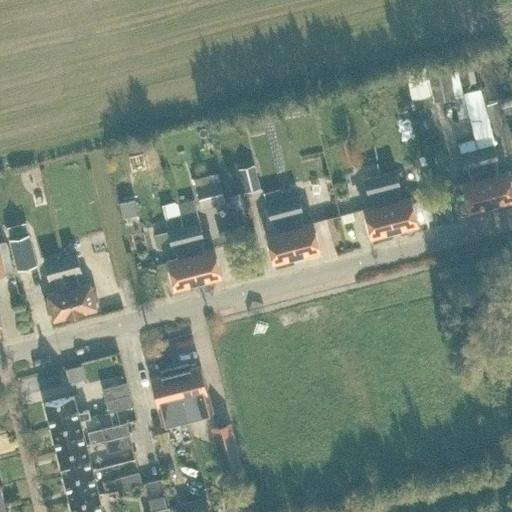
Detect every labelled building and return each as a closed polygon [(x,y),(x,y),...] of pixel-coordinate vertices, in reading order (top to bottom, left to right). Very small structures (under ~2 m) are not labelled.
[(454,97),(448,65),(427,69),(433,101),(454,97)] [(412,98),(432,94),(427,71),(427,69),(426,66),(406,71),(412,98)] [(462,93),(477,150),(492,205),(511,199),(511,188),(507,170),(497,173),(495,166),(497,166),(496,162),(498,161),(479,88),(462,93)] [(468,211),(492,205),(477,150),(462,154),(466,169),(467,169),(468,173),(470,173),(472,180),(461,183),(468,211)] [(397,171),(396,171),(392,156),(375,161),(379,175),(394,230),(417,224),(410,196),(399,199),(397,192),(399,191),(398,187),(401,186),(397,171)] [(394,230),(379,175),(375,161),(358,165),(362,179),(363,179),(364,179),(368,195),(369,195),(370,199),(372,198),(374,205),(363,208),(370,236),(394,230)] [(260,187),(254,163),(237,167),(243,191),(260,187)] [(225,202),(219,178),(194,184),(200,208),(225,202)] [(296,256),(282,201),(278,187),(263,191),(266,205),(270,220),(272,220),(273,224),(274,224),(276,231),(265,234),(273,262),(296,256)] [(282,201),(296,256),(319,250),(312,222),(302,225),(300,217),(301,217),(300,213),(303,212),(298,196),(282,201)] [(119,202),(122,218),(137,215),(134,199),(119,202)] [(183,227),(177,201),(160,205),(167,231),(171,246),(172,246),(173,250),(176,250),(177,257),(166,260),(174,288),(197,282),(183,227)] [(341,216),(343,223),(355,220),(353,212),(341,216)] [(197,282),(220,276),(213,248),(202,251),(200,243),(202,242),(201,238),(203,238),(199,222),(183,227),(197,282)] [(10,237),(18,268),(37,263),(30,233),(10,237)] [(74,314),(96,308),(94,300),(97,299),(95,289),(91,290),(89,282),(78,285),(75,272),(80,271),(76,254),(60,258),(74,314)] [(74,314),(60,258),(44,263),(48,279),(53,278),(57,290),(46,293),(48,301),(44,302),(47,313),(51,312),(53,320),(74,314)] [(445,292),(432,295),(438,319),(452,316),(445,292)] [(424,330),(385,339),(391,364),(430,354),(424,330)] [(233,347),(220,350),(226,374),(240,371),(233,347)] [(430,354),(391,364),(396,384),(435,374),(430,354)] [(462,355),(452,357),(455,369),(465,366),(462,355)] [(308,359),(268,369),(275,394),(314,384),(308,359)] [(173,367),(187,418),(212,411),(200,365),(189,367),(188,363),(173,367)] [(465,366),(455,369),(458,380),(468,378),(465,366)] [(162,424),(187,418),(173,367),(160,370),(161,375),(150,377),(162,424)] [(435,374),(396,384),(401,404),(440,394),(435,374)] [(132,405),(126,381),(102,387),(108,411),(132,405)] [(314,384),(275,394),(279,414),(319,404),(314,384)] [(440,394),(401,404),(407,428),(429,423),(432,436),(456,430),(453,416),(446,418),(440,394)] [(73,395),(44,402),(50,427),(79,420),(90,417),(88,409),(77,412),(73,395)] [(319,404),(279,414),(284,433),(324,424),(319,404)] [(245,410),(235,412),(238,424),(248,421),(245,410)] [(57,452),(85,444),(79,420),(50,427),(57,452)] [(101,427),(104,439),(128,431),(125,420),(101,427)] [(241,466),(230,421),(211,426),(222,471),(241,466)] [(248,421),(238,424),(241,435),(251,433),(248,421)] [(290,457),(283,459),(287,472),(311,466),(308,454),(330,448),(324,424),(284,433),(290,457)] [(104,439),(107,451),(132,444),(128,431),(104,439)] [(63,476),(92,469),(85,444),(57,452),(63,476)] [(69,501),(98,493),(92,469),(63,476),(69,501)] [(141,482),(138,470),(101,480),(104,489),(115,486),(116,489),(141,482)] [(71,511),(102,511),(98,493),(69,501),(71,511)] [(209,511),(205,496),(174,504),(175,511),(209,511)]
